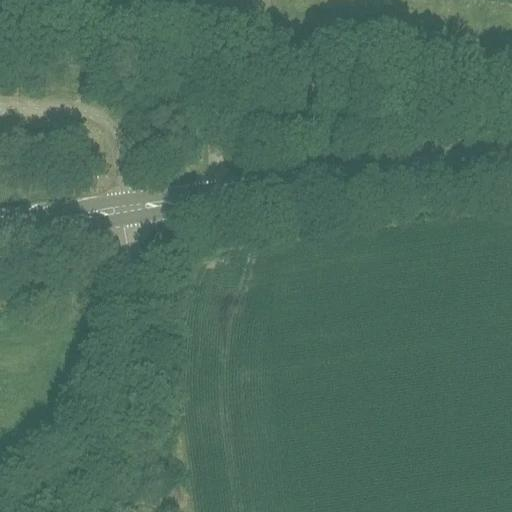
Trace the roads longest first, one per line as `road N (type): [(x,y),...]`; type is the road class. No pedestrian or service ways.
road 1 (unclassified): [(126,212),(511,159)]
road 2 (unclassified): [(32,511),(120,421),(139,327),(126,212)]
road 3 (unclassified): [(0,228),(126,212)]
